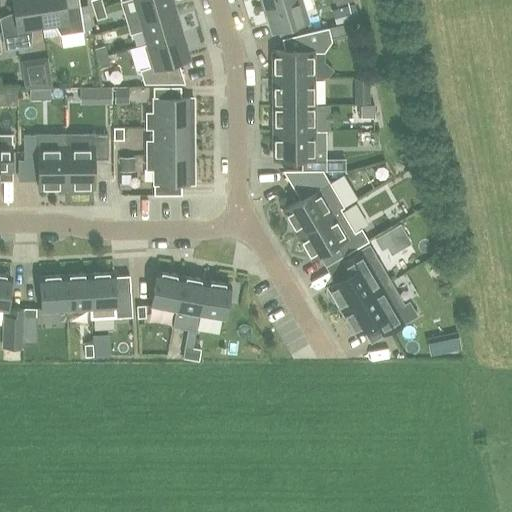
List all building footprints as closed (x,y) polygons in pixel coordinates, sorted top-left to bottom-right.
[(7,49),(31,45),(31,26),(43,24),(39,0),(13,0),(16,17),(2,19),(7,49)] [(53,22),(56,27),(61,35),(85,31),(81,6),(67,9),(65,0),(39,0),(43,24),(53,22)] [(91,0),(95,10),(104,7),(102,0),(91,0)] [(135,0),(139,10),(125,14),(129,25),(176,11),(172,0),(135,0)] [(301,0),(287,0),(266,6),(273,30),(307,19),(301,0)] [(358,18),(354,3),(331,10),(335,25),(358,18)] [(104,7),(95,10),(97,19),(107,16),(104,7)] [(148,43),(144,44),(144,46),(183,34),(176,11),(129,25),(131,33),(144,29),(148,43)] [(353,21),(328,27),(331,40),(356,34),(353,22),(353,21)] [(274,79),(314,79),(324,79),(324,51),(331,40),(328,27),(297,35),(299,45),(296,50),(274,51),(274,79)] [(144,46),(150,66),(140,70),(144,83),(155,83),(185,83),(178,61),(190,57),(183,34),(144,46)] [(99,59),(108,56),(105,45),(95,48),(99,59)] [(111,64),(108,56),(99,59),(101,67),(111,64)] [(314,79),(274,79),(274,105),(314,105),(314,79)] [(370,81),(369,79),(354,79),(354,103),(370,103),(370,81)] [(147,121),(190,121),(190,116),(194,116),(194,97),(164,97),(164,87),(154,88),(154,112),(147,112),(147,121)] [(0,104),(13,105),(12,89),(0,88),(0,104)] [(314,105),(274,105),(274,131),(314,131),(314,105)] [(376,120),(376,116),(376,107),(374,107),(354,107),(354,120),(376,120)] [(152,129),(152,140),(147,140),(148,156),(187,156),(187,149),(190,149),(190,144),(194,144),(194,125),(190,125),(190,121),(147,121),(147,129),(152,129)] [(114,140),(124,140),(124,127),(113,127),(114,140)] [(302,158),(302,171),(323,171),(326,171),(326,148),(317,144),(314,144),(314,131),(274,131),(274,159),(302,158)] [(0,172),(12,172),(12,134),(0,134),(0,172)] [(66,159),(66,148),(52,148),(48,135),(48,134),(24,134),(24,159),(38,159),(38,188),(66,187),(66,159)] [(66,148),(66,159),(66,187),(94,187),(94,159),(108,159),(108,134),(93,134),(81,134),(81,147),(66,148)] [(187,156),(148,156),(148,168),(154,168),(154,194),(164,194),(164,183),(194,183),(194,164),(187,164),(187,156)] [(344,207),(323,171),(302,171),(307,180),(301,183),(308,195),(284,210),(298,234),(341,209),(344,207)] [(355,233),(341,209),(298,234),(312,258),(336,244),(344,256),(369,241),(361,229),(355,233)] [(391,282),(370,245),(342,261),(349,274),(329,286),(330,288),(327,290),(333,302),(337,300),(343,310),(391,282)] [(181,275),(157,271),(151,306),(175,310),(181,275)] [(115,292),(114,272),(89,273),(91,318),(132,316),(131,291),(115,292)] [(67,310),(89,309),(90,318),(91,318),(89,273),(65,275),(67,310)] [(0,309),(6,311),(10,275),(0,274),(0,309)] [(67,310),(65,275),(40,276),(42,312),(67,310)] [(175,310),(199,314),(205,279),(181,275),(175,310)] [(199,314),(223,319),(229,284),(205,279),(199,314)] [(390,331),(418,315),(410,302),(405,305),(391,282),(343,310),(349,320),(345,322),(352,333),(355,331),(357,334),(383,319),(390,331)] [(146,317),(145,305),(137,306),(138,318),(146,317)] [(23,308),(9,308),(9,316),(3,315),(2,348),(21,349),(23,308)] [(24,308),(24,316),(36,317),(36,308),(24,308)] [(93,343),(93,355),(110,354),(109,333),(92,334),(93,343)] [(446,352),(461,348),(458,334),(443,338),(446,352)] [(93,356),(93,344),(84,344),(85,357),(93,356)] [(193,347),(185,346),(183,358),(191,359),(193,347)] [(191,359),(199,361),(201,349),(193,347),(191,359)]
